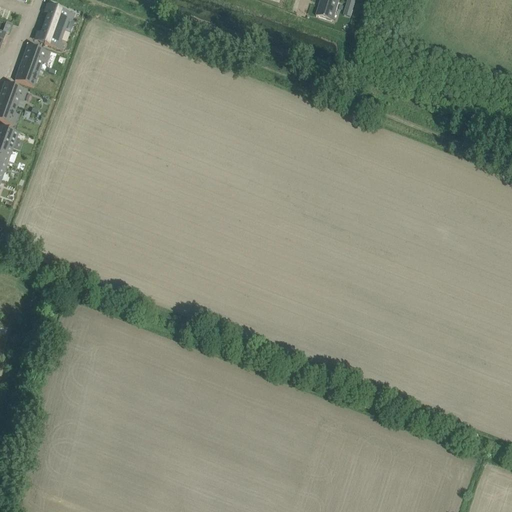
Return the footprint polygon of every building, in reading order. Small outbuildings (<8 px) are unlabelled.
[(333,0),(321,0),(316,17),(333,22),(339,2),(333,0)] [(347,4),(344,16),(350,18),(353,6),(347,4)] [(48,14),(44,25),(64,32),(68,21),(72,22),(74,16),(57,9),(54,17),(48,14)] [(41,35),(40,36),(46,38),(44,44),(44,45),(61,51),(64,45),(60,44),(64,32),(44,25),(41,35)] [(28,46),(21,64),(40,71),(42,64),(46,65),(50,54),(28,46)] [(19,70),(15,82),(33,88),(40,71),(21,64),(19,70)] [(5,83),(0,96),(0,102),(17,108),(19,101),(23,103),(27,92),(5,83)] [(0,122),(14,127),(18,116),(14,115),(17,108),(0,102),(0,122)] [(0,145),(13,150),(18,134),(8,130),(6,136),(0,133),(0,145)] [(0,145),(0,163),(7,166),(13,150),(0,145)]
